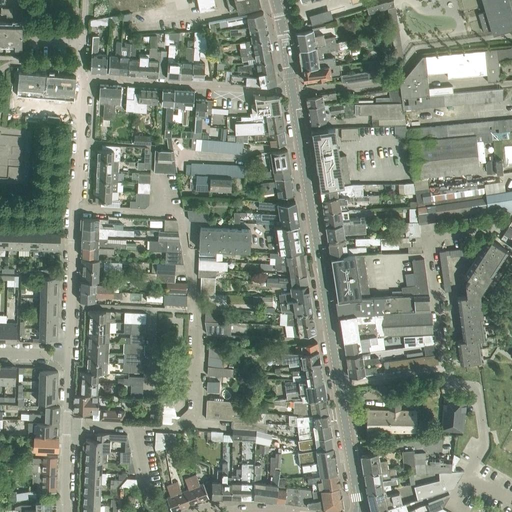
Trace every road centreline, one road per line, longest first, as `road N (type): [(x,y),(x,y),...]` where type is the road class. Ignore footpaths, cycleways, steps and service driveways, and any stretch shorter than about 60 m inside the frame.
road 1 (unclassified): [(75,209),(180,213),(197,335),(195,425)]
road 2 (residential): [(339,384),(293,90)]
road 3 (unclassified): [(293,90),(81,75)]
road 4 (residential): [(446,368),(429,238),(483,231)]
road 5 (unknown): [(135,0),(173,14),(279,10)]
road 6 (residential): [(68,355),(75,209)]
road 7 (residential): [(75,209),(81,75)]
road 8 (residential): [(357,511),(339,384)]
road 9 (residential): [(467,472),(483,445),(477,391),(451,381),(446,368)]
